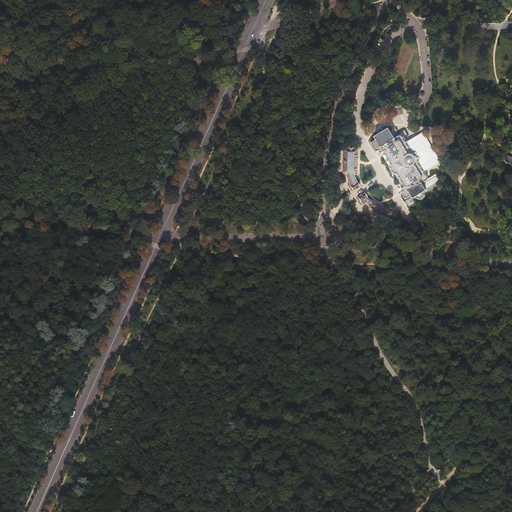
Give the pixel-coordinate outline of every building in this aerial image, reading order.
[(389,29),(384,34),(383,33),(378,38),(381,41),(391,32),(389,29)] [(376,140),(371,143),(376,152),(377,151),(379,151),(380,152),(383,151),(385,154),(383,156),(388,165),(391,164),(390,166),(390,169),(392,171),(393,173),(395,174),(396,174),(397,175),(396,176),(403,188),(403,189),(403,190),(403,191),(401,193),(405,199),(406,198),(408,201),(416,197),(417,199),(418,199),(420,198),(423,196),(424,195),(423,194),(422,192),(426,190),(421,183),(427,180),(427,177),(418,161),(419,161),(418,159),(414,151),(412,151),(402,136),(401,135),(400,135),(399,135),(394,138),(388,128),(385,130),(384,128),(382,128),(377,132),(377,133),(377,134),(374,136),(376,140)] [(351,188),(352,189),(359,185),(354,174),(356,174),(356,160),(356,150),(344,150),(343,175),(346,175),(347,179),(349,184),(351,188)] [(243,160),(246,157),(245,155),(240,160),(246,166),(247,164),(249,165),(253,161),(250,159),(246,163),(243,160)] [(331,189),(336,198),(344,193),(339,185),(331,189)] [(366,197),(364,194),(357,198),(359,201),(361,200),(364,203),(366,201),(370,208),(371,210),(374,212),(378,213),(381,215),(388,218),(395,219),(397,213),(393,212),(386,210),(382,208),(377,205),(373,203),(372,203),(369,200),(366,197)]
